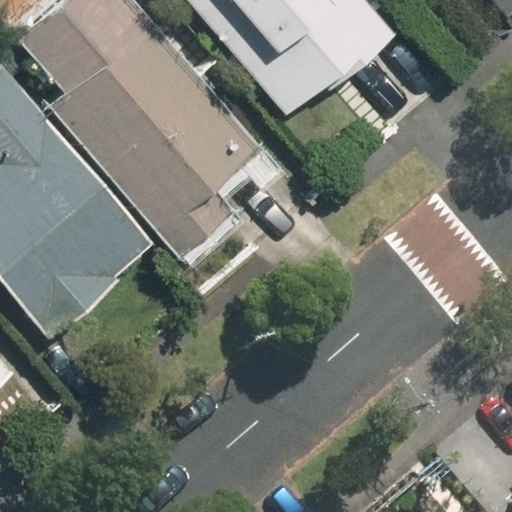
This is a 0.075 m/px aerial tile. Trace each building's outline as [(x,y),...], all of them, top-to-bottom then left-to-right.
[(234,142),(112,0),(0,0),(0,42),(38,86),(24,98),(158,254),(214,206),(190,179),(234,142)] [(369,22),(348,0),(165,0),(272,113),(369,22)] [(511,0),(480,0),(496,16),(511,0)] [(132,243),(0,95),(0,303),(29,335),(132,243)] [(511,511),(511,458),(475,489),(494,511),(511,511)]
